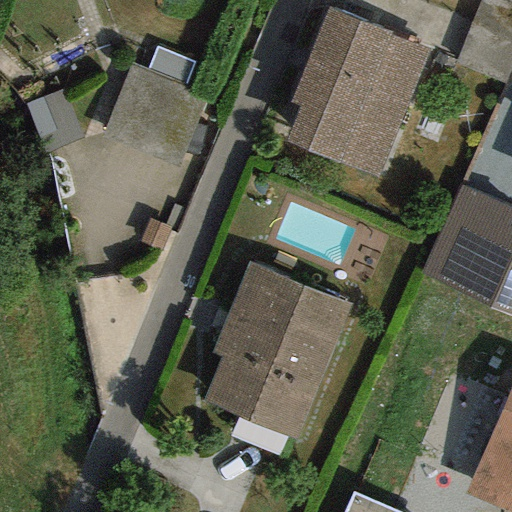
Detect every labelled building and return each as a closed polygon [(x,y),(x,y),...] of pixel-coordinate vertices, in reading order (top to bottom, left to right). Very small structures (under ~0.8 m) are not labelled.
[(511,0),(479,0),(465,62),(511,72),(511,0)] [(422,51),(324,14),(290,102),(299,105),(285,142),(374,176),(422,51)] [(133,60),(106,130),(182,159),(209,89),(133,60)] [(511,209),(459,185),(419,273),(425,276),(487,309),(511,249),(511,230),(507,228),(511,216),(511,209)] [(511,317),(511,249),(487,309),(511,317)] [(349,305),(248,262),(210,354),(217,358),(201,400),(293,439),(349,305)] [(511,511),(511,380),(461,496),(499,511),(511,511)] [(392,511),(351,494),(342,511),(392,511)]
